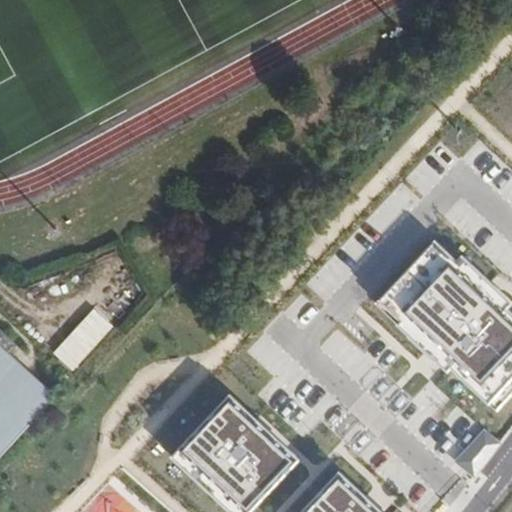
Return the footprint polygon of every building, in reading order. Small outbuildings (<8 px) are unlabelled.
[(511,296),(445,243),(390,312),(508,405),(511,400),(511,296)] [(95,304),(53,348),(72,366),(113,322),(95,304)] [(0,443),(45,394),(0,352),(6,346),(0,340),(0,443)] [(231,391),(175,455),(235,511),(248,511),(299,460),(231,391)] [(384,511),(338,468),(300,511),(384,511)]
